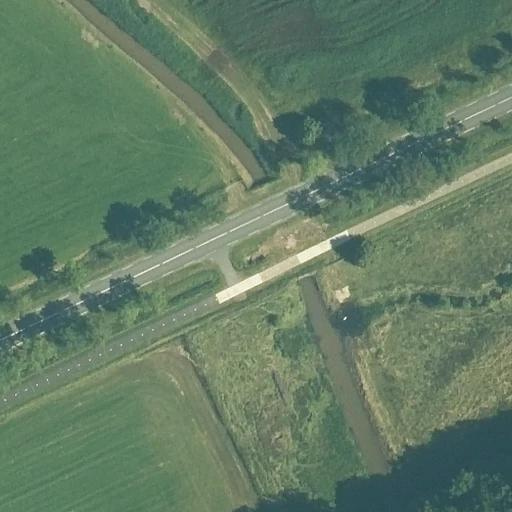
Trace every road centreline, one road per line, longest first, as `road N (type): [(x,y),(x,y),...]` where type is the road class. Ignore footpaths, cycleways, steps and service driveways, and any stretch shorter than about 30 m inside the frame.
road 1 (secondary): [(0,340),(511,96)]
road 2 (track): [(153,0),(262,94),(303,195)]
